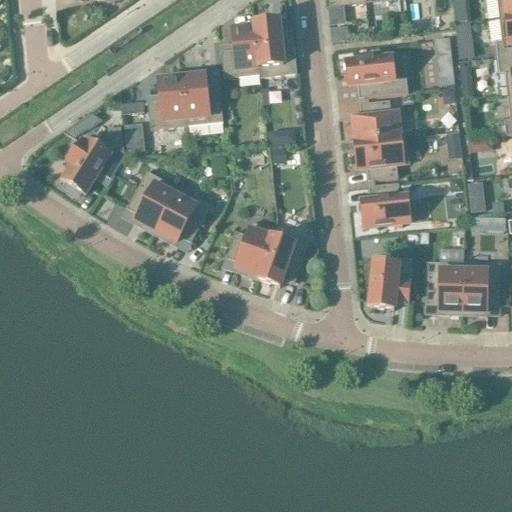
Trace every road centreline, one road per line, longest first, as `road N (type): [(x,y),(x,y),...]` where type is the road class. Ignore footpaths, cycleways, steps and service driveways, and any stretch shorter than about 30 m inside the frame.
road 1 (residential): [(0,174),(163,279),(341,345)]
road 2 (residential): [(305,0),(341,345)]
road 3 (residential): [(0,160),(233,0)]
road 4 (residential): [(341,345),(511,359)]
road 5 (residential): [(160,0),(43,78)]
